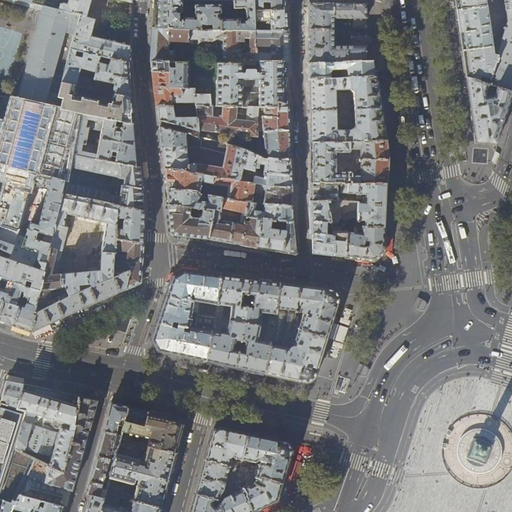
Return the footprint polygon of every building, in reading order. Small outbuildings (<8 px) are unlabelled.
[(0,0),(0,96),(11,99),(54,108),(56,103),(57,98),(61,83),(62,77),(53,74),(57,59),(66,62),(69,49),(78,16),(58,10),(31,3),(19,0),(0,0)] [(67,0),(66,6),(63,5),(60,5),(58,10),(78,16),(69,49),(129,64),(130,41),(122,41),(122,45),(89,36),(93,20),(85,18),(89,0),(119,0),(131,3),(130,0),(67,0)] [(188,8),(188,0),(171,0),(155,0),(155,13),(155,29),(254,31),(254,11),(254,0),(253,0),(210,0),(194,0),(193,18),(182,18),(181,19),(182,8),(188,8)] [(283,0),(253,0),(254,0),(254,11),(284,11),(283,0)] [(485,8),(484,0),(454,0),(456,12),(485,8)] [(511,0),(503,0),(507,21),(498,49),(491,48),(489,29),(491,28),(488,7),(485,8),(456,12),(459,30),(464,64),(466,78),(478,82),(480,77),(489,80),(486,84),(493,86),(511,92),(511,91),(511,0)] [(334,3),(308,3),(308,32),(308,63),(374,61),(374,60),(372,46),(371,38),(366,36),(365,36),(353,37),(352,46),(334,46),(334,19),(354,19),(354,28),(366,28),(366,3),(361,3),(334,3)] [(287,11),(284,11),(254,11),(254,31),(287,31),(287,29),(287,25),(287,16),(287,11)] [(122,29),(130,30),(130,17),(125,17),(124,20),(123,26),(122,26),(122,29)] [(151,44),(151,62),(174,63),(175,42),(198,43),(200,41),(223,42),(224,64),(242,64),(255,64),(255,62),(254,31),(155,29),(152,28),(152,29),(151,44)] [(288,53),(287,31),(254,31),(255,62),(259,62),(285,62),(288,62),(288,53)] [(379,45),(372,46),(374,60),(374,61),(376,72),(382,71),(379,45)] [(62,77),(61,83),(74,86),(99,91),(112,94),(132,98),(130,79),(129,64),(69,49),(66,62),(62,77)] [(376,72),(374,61),(308,63),(308,70),(308,80),(324,79),(328,79),(333,79),(333,75),(332,73),(330,73),(331,70),(341,69),(342,78),(376,77),(376,74),(376,72)] [(152,79),(153,88),(188,89),(189,63),(174,63),(151,62),(152,71),(152,79)] [(285,82),(285,62),(259,62),(258,70),(242,70),(242,64),(224,64),(216,64),(216,86),(203,86),(203,87),(193,87),(193,89),(194,89),(195,94),(209,95),(210,106),(211,106),(277,107),(277,103),(285,103),(285,82)] [(311,143),(386,141),(383,124),(379,94),(376,77),(342,78),(333,79),(328,79),(328,85),(324,85),(324,79),(308,80),(308,81),(310,81),(310,108),(311,143)] [(486,84),(478,82),(466,78),(471,109),(475,138),(476,143),(485,144),(496,144),(498,136),(511,92),(493,86),(490,94),(494,95),(493,96),(486,98),(485,92),(486,84)] [(61,99),(60,104),(56,103),(54,108),(76,113),(134,124),(133,113),(133,110),(132,98),(112,94),(111,98),(110,104),(72,96),(74,86),(61,83),(57,98),(61,99)] [(159,120),(176,126),(198,130),(199,130),(196,111),(193,111),(193,116),(195,118),(174,119),(172,103),(195,103),(195,106),(210,106),(209,95),(195,94),(194,89),(193,89),(188,89),(153,88),(156,107),(158,107),(159,120)] [(11,99),(0,96),(0,141),(1,141),(12,99),(11,99)] [(27,229),(51,238),(62,194),(64,183),(67,166),(69,153),(72,135),(73,134),(76,113),(54,108),(12,99),(1,141),(0,141),(0,178),(6,180),(3,193),(2,194),(0,200),(0,219),(3,221),(2,225),(18,230),(27,229)] [(289,104),(285,103),(277,103),(277,107),(211,106),(210,106),(195,106),(196,111),(199,130),(257,137),(257,116),(261,116),(264,145),(265,159),(272,161),(281,162),(289,159),(289,146),(289,141),(289,130),(289,104)] [(69,153),(121,164),(137,168),(135,143),(134,124),(76,113),(73,134),(76,134),(76,131),(78,131),(77,136),(72,135),(69,153)] [(159,125),(159,127),(198,138),(198,134),(199,133),(198,132),(198,130),(176,126),(159,120),(159,125)] [(161,137),(162,149),(186,146),(199,147),(201,138),(198,138),(159,127),(161,137)] [(163,159),(164,169),(253,184),(255,172),(255,168),(256,156),(250,153),(239,149),(201,138),(199,147),(225,154),(222,168),(213,166),(198,164),(189,164),(186,146),(162,149),(162,155),(163,159)] [(312,183),(387,184),(388,165),(388,158),(386,141),(311,143),(311,160),(311,176),(312,183)] [(140,175),(139,169),(137,168),(121,164),(69,153),(67,166),(119,176),(119,177),(124,178),(123,186),(122,186),(119,198),(108,195),(108,193),(64,183),(62,194),(116,205),(144,212),(142,199),(142,197),(141,189),(140,175)] [(290,165),(289,159),(281,162),(272,161),(265,159),(258,156),(256,156),(255,168),(259,168),(259,164),(263,165),(263,173),(291,175),(290,165)] [(165,180),(166,190),(200,194),(201,182),(227,187),(226,199),(246,203),(250,203),(251,197),(253,184),(164,169),(165,180)] [(291,180),(291,175),(263,173),(263,179),(258,178),(258,172),(255,172),(253,184),(257,184),(292,189),(291,180)] [(0,249),(10,254),(18,230),(2,225),(3,221),(0,219),(0,200),(2,194),(3,193),(6,180),(0,178),(0,249)] [(386,202),(387,184),(312,183),(312,191),(312,201),(326,201),(337,201),(337,187),(341,187),(341,193),(357,194),(357,198),(364,198),(364,204),(357,204),(356,226),(364,227),(385,229),(386,202)] [(292,196),(292,189),(257,184),(256,191),(261,191),(261,188),(265,188),(264,197),(251,197),(250,203),(255,204),(264,204),(292,206),(292,196)] [(167,198),(168,205),(213,210),(220,211),(221,198),(208,195),(207,202),(199,202),(200,194),(166,190),(167,198)] [(51,238),(46,261),(46,262),(44,271),(39,290),(30,332),(31,332),(40,328),(49,324),(91,305),(125,289),(129,270),(113,278),(114,238),(116,205),(62,194),(51,238)] [(221,242),(241,245),(245,216),(246,203),(226,199),(221,198),(220,211),(213,210),(209,240),(221,242)] [(331,259),(332,259),(332,236),(332,232),(326,201),(312,201),(310,201),(310,212),(310,234),(312,234),(312,236),(313,253),(328,255),(331,255),(331,259)] [(292,211),(292,206),(264,204),(264,214),(262,212),(255,212),(255,204),(250,203),(246,203),(245,216),(261,219),(293,222),(292,211)] [(114,238),(142,244),(143,225),(144,212),(116,205),(114,238)] [(213,210),(168,205),(171,234),(172,235),(209,240),(213,210)] [(245,246),(256,248),(261,219),(245,216),(241,245),(245,246)] [(295,254),(296,254),(295,239),(293,222),(261,219),(256,248),(268,250),(295,254)] [(385,232),(385,229),(364,227),(362,233),(332,232),(332,236),(332,259),(345,261),(345,260),(345,257),(371,260),(373,260),(384,253),(384,251),(384,238),(385,232)] [(34,268),(44,271),(46,262),(46,261),(51,238),(27,229),(21,248),(39,254),(37,260),(36,260),(36,261),(36,262),(34,268)] [(129,270),(125,289),(134,285),(139,283),(140,262),(142,244),(114,238),(113,278),(129,270)] [(393,238),(384,238),(384,251),(392,252),(393,238)] [(0,310),(4,301),(8,303),(11,297),(6,295),(8,290),(0,287),(0,284),(2,278),(11,281),(10,282),(11,283),(39,290),(44,271),(34,268),(8,259),(10,254),(0,249),(0,310)] [(198,273),(197,273),(184,271),(173,277),(167,295),(180,300),(181,299),(199,303),(198,312),(197,316),(215,319),(220,275),(198,273)] [(235,277),(220,275),(215,319),(222,320),(223,306),(231,306),(229,321),(244,324),(250,279),(235,277)] [(264,281),(250,279),(244,324),(260,326),(263,327),(263,323),(261,323),(262,312),(269,313),(267,327),(274,329),(279,283),(274,282),(264,281)] [(20,328),(30,332),(39,290),(11,283),(8,290),(6,295),(11,297),(8,303),(4,301),(0,310),(0,320),(3,322),(20,328)] [(304,383),(308,383),(311,382),(314,379),(316,376),(316,374),(316,371),(317,371),(317,370),(321,358),(329,333),(332,323),(333,319),(337,305),(336,305),(337,303),(338,301),(338,298),(338,295),(336,292),(333,290),(330,289),(328,289),(327,289),(326,289),(308,286),(305,286),(279,283),(274,329),(264,374),(287,379),(299,382),(300,381),(302,382),(304,383)] [(163,307),(157,322),(183,327),(189,328),(190,320),(191,320),(192,319),(190,319),(192,312),(198,312),(199,303),(181,299),(180,300),(167,295),(163,307)] [(180,356),(206,361),(215,319),(197,316),(196,325),(195,329),(191,328),(190,328),(189,333),(183,332),(183,327),(157,322),(151,340),(157,351),(180,356)] [(222,320),(215,319),(206,361),(219,364),(235,368),(241,338),(242,334),(244,324),(229,321),(222,320)] [(342,326),(332,323),(329,333),(339,336),(342,326)] [(247,370),(264,374),(274,329),(267,327),(264,341),(258,340),(260,326),(244,324),(242,334),(246,334),(246,332),(248,332),(247,339),(241,338),(235,368),(247,370)] [(0,397),(0,398),(0,403),(18,408),(23,385),(13,383),(5,381),(0,397)] [(48,390),(23,385),(18,408),(26,411),(15,449),(35,459),(50,466),(63,471),(70,442),(75,425),(74,425),(79,397),(48,390)] [(87,399),(79,397),(74,425),(75,425),(70,442),(83,446),(88,429),(89,429),(91,421),(97,401),(87,399)] [(19,495),(35,459),(15,449),(26,411),(18,408),(0,403),(0,499),(3,501),(14,504),(19,495)] [(105,423),(103,431),(120,436),(124,421),(128,408),(117,405),(110,404),(108,413),(105,423)] [(143,411),(128,408),(124,421),(144,426),(148,412),(143,411)] [(165,416),(148,412),(144,426),(124,421),(120,436),(120,438),(124,439),(125,432),(142,437),(141,438),(148,440),(147,446),(175,454),(177,446),(178,443),(183,425),(179,419),(165,416)] [(223,428),(219,427),(213,431),(209,444),(205,460),(239,469),(247,433),(223,428)] [(501,444),(500,440),(498,437),(495,435),(492,432),(487,430),(483,429),(478,429),(473,430),(469,432),(465,434),(462,437),(460,440),(459,444),(458,448),(457,452),(458,456),(459,461),(461,465),(464,467),(467,470),(471,472),(476,474),(481,474),(485,474),(489,472),(492,471),(496,468),(498,464),(501,461),(502,457),(503,452),(502,448),(501,444)] [(87,494),(91,495),(104,499),(105,493),(113,465),(120,438),(120,436),(103,431),(94,465),(87,494)] [(285,441),(280,441),(279,440),(250,434),(247,433),(239,469),(239,470),(282,486),(283,482),(285,475),(287,468),(289,460),(290,458),(289,457),(292,453),(292,451),(291,448),(290,445),(287,442),(285,441)] [(113,465),(168,481),(169,477),(173,463),(175,454),(147,446),(124,439),(120,438),(113,465)] [(78,466),(83,446),(70,442),(63,471),(50,466),(35,459),(19,495),(62,507),(62,509),(65,510),(66,510),(67,508),(70,499),(78,466)] [(200,479),(196,494),(213,499),(216,499),(217,500),(218,499),(224,490),(236,475),(239,470),(239,469),(205,460),(200,479)] [(283,482),(282,486),(290,488),(297,462),(289,460),(287,468),(285,475),(283,482)] [(120,497),(133,500),(161,508),(164,497),(168,481),(113,465),(105,493),(120,497)] [(279,494),(282,486),(239,470),(236,475),(240,484),(245,482),(247,487),(245,488),(244,486),(241,487),(251,511),(253,511),(255,511),(276,501),(279,494)] [(251,511),(241,487),(240,484),(236,475),(224,490),(227,496),(224,497),(221,501),(218,499),(217,500),(219,504),(222,511),(251,511)] [(159,511),(161,508),(133,500),(130,509),(126,507),(124,508),(123,510),(117,508),(120,497),(105,493),(104,499),(100,511),(159,511)] [(222,511),(219,504),(214,507),(214,506),(213,505),(211,505),(211,502),(213,499),(196,494),(190,511),(222,511)] [(60,511),(62,509),(62,507),(19,495),(14,504),(12,508),(26,511),(60,511)] [(100,511),(104,499),(91,495),(86,511),(100,511)] [(0,511),(10,511),(12,508),(14,504),(3,501),(0,508),(0,511)]
